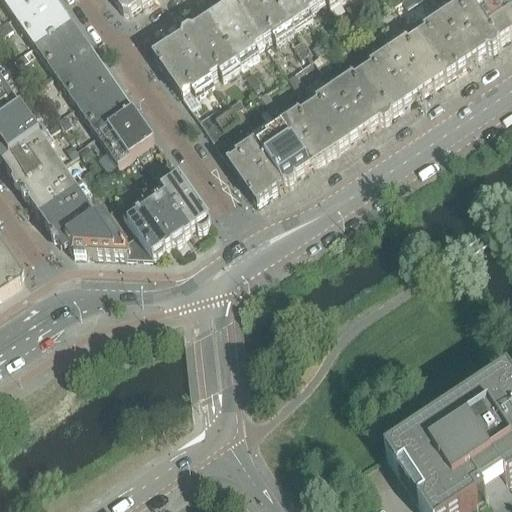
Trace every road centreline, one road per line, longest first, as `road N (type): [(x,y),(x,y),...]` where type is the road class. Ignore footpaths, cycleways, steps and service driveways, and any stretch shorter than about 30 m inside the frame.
road 1 (residential): [(247,245),(119,56)]
road 2 (tertiary): [(325,215),(511,92)]
road 3 (tertiary): [(221,439),(205,287)]
road 4 (tertiary): [(205,287),(159,299),(63,301)]
road 5 (tertiary): [(118,511),(221,439)]
